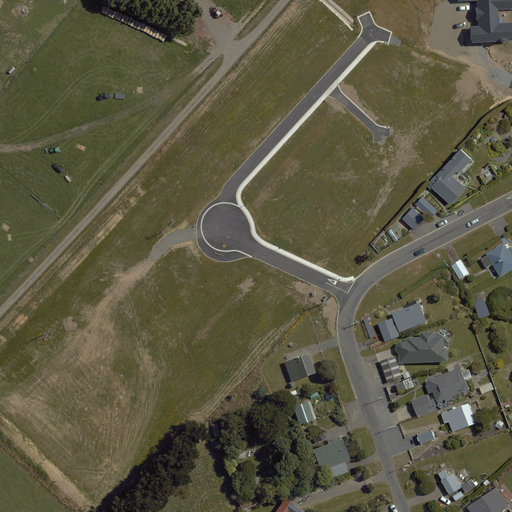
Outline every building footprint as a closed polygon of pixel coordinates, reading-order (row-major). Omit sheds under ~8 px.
[(511,0),(457,0),(458,1),(477,0),(478,7),(475,7),(476,20),(478,20),(479,26),(470,27),(471,42),(511,39),(511,23),(498,24),(497,10),(511,8),(511,0)] [(471,178),(455,165),(423,206),(448,225),(464,205),(455,198),(471,178)] [(421,235),(410,226),(399,239),(411,249),(421,235)] [(511,285),(511,269),(499,258),(480,280),(500,298),(511,285)] [(470,277),(461,260),(447,267),(456,284),(470,277)] [(483,301),(468,308),(474,322),(466,325),(471,336),(494,326),(483,301)] [(369,317),(361,320),(368,339),(376,336),(369,317)] [(426,339),(415,322),(389,338),(400,355),(426,339)] [(444,379),(443,358),(403,359),(403,381),(444,379)] [(402,373),(394,359),(379,368),(386,382),(402,373)] [(479,382),(491,376),(484,365),(473,372),(479,382)] [(303,374),(281,383),(289,403),(311,394),(303,374)] [(473,412),(457,377),(421,394),(438,429),(473,412)] [(489,380),(477,387),(482,396),(494,389),(489,380)] [(314,435),(305,419),(291,428),(300,443),(314,435)] [(436,428),(415,436),(419,447),(440,439),(436,428)] [(346,479),(338,459),(313,469),(321,489),(346,479)] [(453,511),(469,502),(458,485),(437,498),(445,511),(453,511)] [(500,511),(492,500),(474,511),(500,511)]
